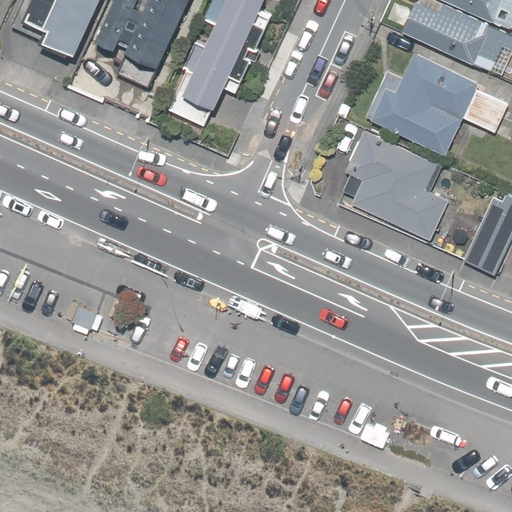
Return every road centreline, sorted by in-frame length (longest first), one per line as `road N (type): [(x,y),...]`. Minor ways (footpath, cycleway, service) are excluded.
road 1 (primary): [(511,392),(224,271)]
road 2 (primary): [(249,215),(511,322)]
road 3 (primary): [(0,105),(249,215)]
road 4 (primary): [(224,271),(0,172)]
road 5 (residential): [(249,215),(346,0)]
